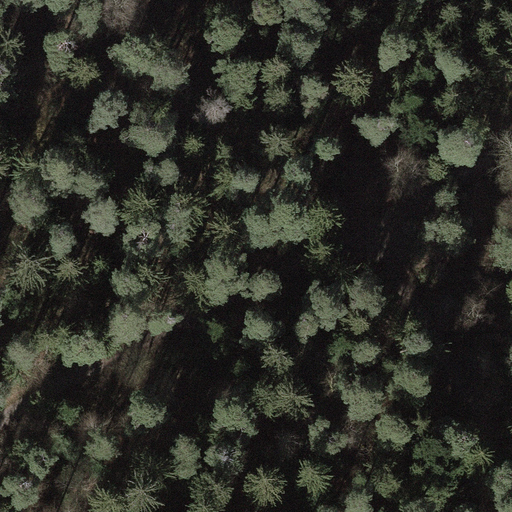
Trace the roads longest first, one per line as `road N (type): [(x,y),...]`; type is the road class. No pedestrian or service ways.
road 1 (track): [(511,142),(381,227),(117,355),(0,431)]
road 2 (track): [(381,227),(511,455)]
